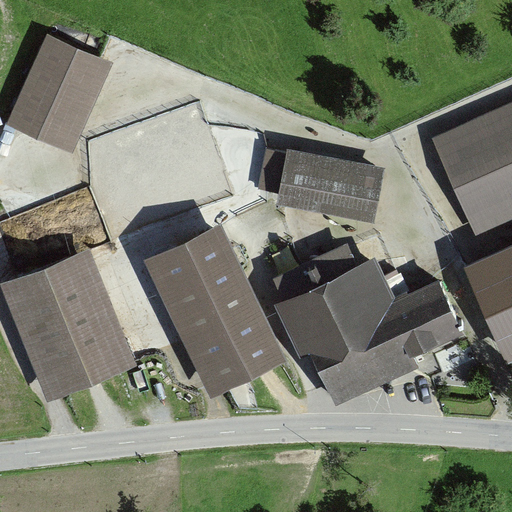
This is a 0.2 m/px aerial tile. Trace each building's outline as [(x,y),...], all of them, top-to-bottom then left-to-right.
[(114,60),(49,32),(10,121),(76,149),(114,60)] [(511,97),(435,132),(481,232),(511,217),(511,97)] [(291,152),(268,148),(262,186),(278,189),(275,203),(376,220),(387,160),(292,143),(291,152)] [(227,220),(149,256),(214,395),(291,360),(227,220)] [(349,243),(278,276),(287,295),(280,298),(305,353),(315,348),(339,402),(421,365),(416,354),(466,331),(441,279),(397,299),(376,254),(358,262),(349,243)] [(88,247),(3,281),(53,402),(137,367),(88,247)] [(511,249),(471,268),(508,350),(511,348),(511,249)]
